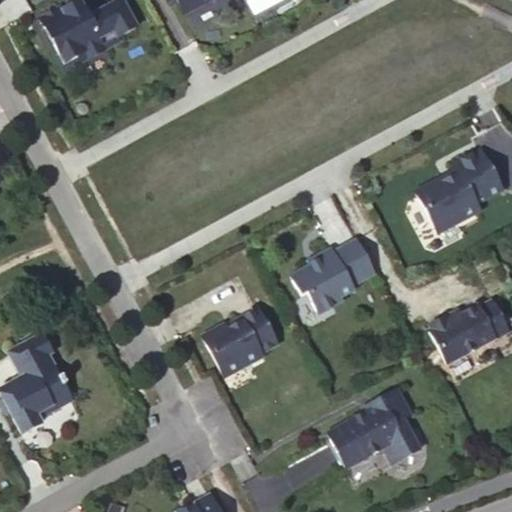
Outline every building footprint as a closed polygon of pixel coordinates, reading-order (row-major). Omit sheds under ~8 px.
[(136,28),(121,0),(118,0),(87,17),(79,2),(61,11),(59,7),(38,18),(63,64),(77,57),(81,55),(84,61),(122,41),(120,36),(136,28)] [(175,0),(182,0),(189,13),(213,0),(175,0)] [(496,184),(474,144),(448,158),(452,166),(435,175),(434,173),(410,186),(433,228),(474,205),(470,198),(496,184)] [(328,250),(312,258),(315,263),(308,267),(289,277),(300,297),(306,295),(317,316),(340,303),(338,300),(352,292),(350,288),(374,276),(355,240),(331,253),(328,250)] [(315,263),(312,258),(305,262),(308,267),(315,263)] [(430,331),(428,333),(446,366),(506,333),(490,302),(476,310),(475,308),(458,317),(447,322),(445,320),(444,318),(428,328),(430,331)] [(201,338),(223,378),(261,358),(259,355),(276,346),(257,310),(239,320),(240,323),(226,331),(223,326),(201,338)] [(447,322),(458,317),(457,314),(445,320),(447,322)] [(57,368),(40,336),(6,354),(21,380),(25,388),(1,400),(21,436),(39,426),(36,421),(70,403),(62,388),(64,386),(60,379),(57,380),(52,371),(57,368)] [(0,398),(1,400),(25,388),(21,380),(0,391),(0,398)] [(364,415),(326,435),(345,470),(382,450),(391,466),(418,452),(402,420),(409,416),(396,391),(374,404),(376,408),(364,415)] [(364,415),(376,408),(374,404),(361,410),(364,415)] [(215,511),(210,502),(194,510),(193,508),(185,511),(215,511)]
